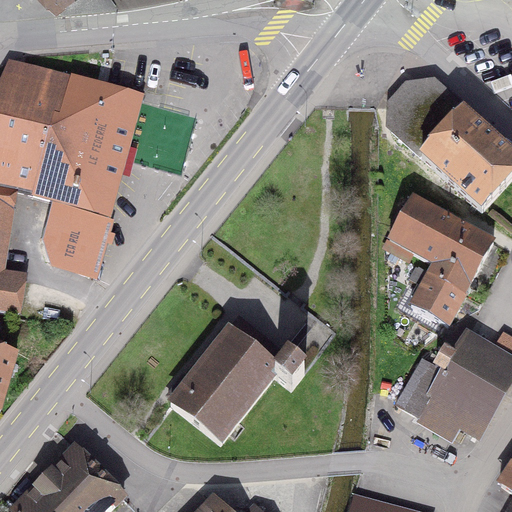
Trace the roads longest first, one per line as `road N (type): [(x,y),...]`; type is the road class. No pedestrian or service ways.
road 1 (unclassified): [(55,386),(136,453),(170,470),(384,462),(484,485)]
road 2 (primary): [(318,57),(55,386)]
road 3 (residential): [(219,13),(0,37)]
road 4 (residential): [(387,0),(511,125)]
